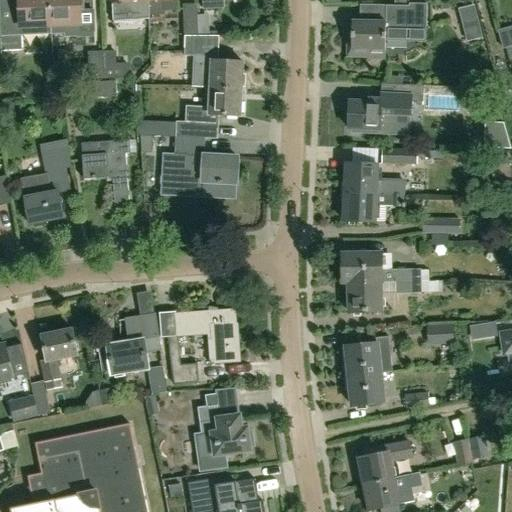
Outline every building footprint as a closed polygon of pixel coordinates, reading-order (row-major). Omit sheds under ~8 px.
[(6,0),(8,35),(3,35),(3,36),(4,52),(22,51),(21,37),(21,27),(51,25),(49,0),(6,0)] [(49,0),(51,25),(81,24),(82,39),(96,39),(94,9),(81,10),(80,0),(49,0)] [(149,19),(149,16),(148,0),(110,0),(112,20),(149,19)] [(176,0),(148,0),(149,16),(163,15),(163,12),(177,11),(176,0)] [(203,0),(203,9),(225,9),(224,0),(203,0)] [(397,7),(360,6),(360,22),(352,22),(352,36),(348,36),(347,50),(351,50),(351,51),(369,51),(369,55),(386,56),(386,42),(424,42),(425,8),(420,8),(420,4),(410,4),(410,8),(397,7)] [(182,5),(184,37),(198,37),(196,5),(182,5)] [(484,39),(476,6),(459,11),(468,43),(484,39)] [(503,51),(511,47),(511,27),(497,32),(503,51)] [(53,32),(30,33),(32,52),(54,50),(53,32)] [(192,87),(210,88),(242,89),(243,62),(218,61),(219,37),(198,37),(184,37),(184,56),(193,57),(192,87)] [(104,78),(103,52),(87,53),(87,65),(76,66),(77,79),(104,78)] [(103,52),(104,78),(128,77),(128,65),(116,64),(115,52),(103,52)] [(381,87),(381,100),(369,100),(369,103),(350,102),(348,129),(353,129),(353,133),(396,135),(397,115),(411,115),(411,105),(423,106),(424,89),(381,87)] [(175,137),(205,139),(217,140),(218,115),(241,116),(242,89),(210,88),(209,108),(189,107),(188,124),(141,121),(140,135),(175,137)] [(187,183),(221,184),(221,199),(237,200),(238,158),(204,156),(205,139),(175,137),(174,155),(163,154),(161,196),(186,197),(187,183)] [(129,209),(126,154),(130,153),(129,141),(82,143),(84,179),(113,177),(115,210),(129,209)] [(43,150),(48,176),(23,181),(26,198),(25,198),(31,225),(34,224),(35,228),(49,225),(49,221),(64,218),(59,192),(69,190),(65,169),(73,167),(68,144),(43,150)] [(417,166),(417,150),(381,149),(381,164),(417,166)] [(345,193),(403,195),(404,183),(391,182),(377,182),(378,166),(346,165),(345,193)] [(0,234),(0,235),(0,232),(0,206),(11,203),(7,176),(0,177),(0,234)] [(402,208),(403,195),(345,193),(344,221),(375,223),(376,206),(402,208)] [(460,235),(460,221),(423,220),(423,234),(431,234),(450,235),(460,235)] [(397,283),(397,272),(397,270),(382,271),(382,255),(342,256),(342,279),(348,281),(348,282),(348,284),(397,283)] [(381,294),(409,294),(408,272),(397,272),(397,283),(348,284),(349,314),(382,313),(381,294)] [(421,272),(408,272),(409,294),(421,293),(421,282),(421,272)] [(236,323),(235,309),(176,313),(176,312),(160,313),(162,338),(169,337),(173,383),(198,381),(197,364),(181,366),(178,336),(208,334),(211,364),(241,362),(238,323),(236,323)] [(130,342),(97,347),(102,375),(147,368),(145,353),(161,351),(155,314),(139,316),(139,317),(126,319),(130,342)] [(452,325),(428,326),(429,340),(453,339),(452,325)] [(45,383),(47,391),(62,388),(56,359),(77,355),(72,329),(41,335),(46,360),(40,361),(44,383),(45,383)] [(511,332),(502,334),(505,355),(510,354),(511,364),(511,332)] [(349,377),(380,373),(393,371),(389,336),(376,337),(376,343),(345,346),(349,377)] [(0,396),(1,396),(0,390),(0,380),(13,377),(4,344),(0,345),(0,396)] [(156,371),(158,393),(170,392),(169,370),(156,371)] [(380,373),(349,377),(352,406),(383,403),(380,373)] [(405,409),(415,409),(424,408),(428,408),(428,404),(427,394),(404,396),(405,409)] [(38,415),(49,412),(47,400),(35,403),(38,415)] [(34,402),(9,408),(13,423),(38,417),(34,402)] [(247,428),(242,429),(240,415),(226,417),(224,404),(198,408),(200,422),(217,420),(219,432),(212,433),(215,456),(251,451),(250,446),(254,446),(252,432),(248,432),(247,428)] [(16,511),(147,511),(130,424),(35,444),(42,474),(28,477),(34,504),(13,508),(14,510),(15,510),(16,511)] [(468,439),(472,460),(482,459),(488,457),(483,437),(468,439)] [(472,460),(468,439),(452,443),(457,467),(473,464),(472,460)] [(393,479),(393,478),(389,459),(411,455),(408,442),(368,450),(369,457),(358,459),(363,485),(393,479)] [(393,479),(363,485),(369,511),(380,508),(380,511),(399,511),(398,503),(413,500),(410,487),(421,485),(418,473),(393,478),(393,479)] [(219,511),(264,511),(263,501),(259,501),(239,505),(238,495),(236,482),(234,482),(233,479),(233,476),(188,483),(192,511),(203,511),(219,510),(219,511)]
